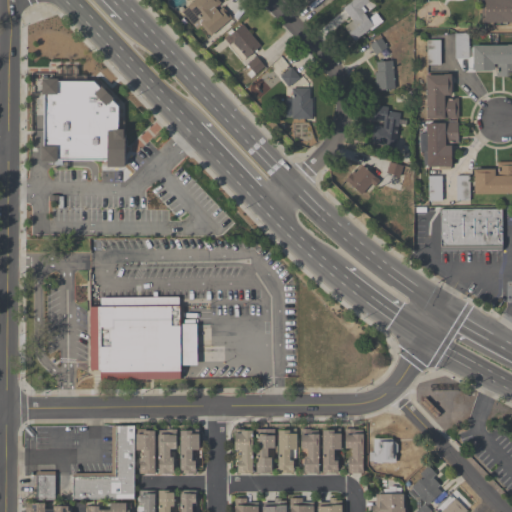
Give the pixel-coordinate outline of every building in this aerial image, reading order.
[(195,0),(183,11),(207,39),(233,17),(217,0),(195,0)] [(350,20),(342,26),(354,43),(376,27),(363,7),(372,1),(370,0),(352,0),(342,8),(350,20)] [(511,0),(481,0),(481,23),(511,23),(511,0)] [(225,39),(245,61),(261,45),(242,24),(225,39)] [(467,60),(467,34),(455,34),(455,60),(467,60)] [(426,65),(441,65),(441,40),(426,40),(426,65)] [(511,45),(472,45),(472,76),(511,75),(511,45)] [(375,90),(394,90),(394,61),(375,61),(375,90)] [(284,77),(288,85),(297,80),(293,72),(284,77)] [(458,98),(450,98),(450,75),(425,75),(425,120),(458,120),(458,98)] [(107,162),(107,168),(124,169),(125,130),(117,129),(118,84),(43,83),(42,161),(107,162)] [(312,121),(312,90),(292,90),(291,121),(312,121)] [(400,109),(372,106),(369,144),(396,147),(400,109)] [(420,135),(420,153),(427,153),(427,167),(450,167),(450,144),(458,144),(458,124),(426,124),(426,135),(420,135)] [(474,195),(511,195),(511,162),(495,162),(495,172),(474,172),(474,195)] [(345,181),(360,198),(378,183),(363,166),(345,181)] [(469,202),(469,176),(456,176),(456,202),(469,202)] [(428,202),(442,202),(442,177),(428,177),(428,202)] [(502,209),(502,250),(439,250),(439,209),(502,209)] [(89,307),(183,308),(182,384),(89,384),(89,307)] [(136,500),(136,475),(157,475),(175,475),(175,435),(154,435),(154,432),(136,432),(136,427),(113,428),(113,475),(72,475),(72,501),(136,500)] [(197,432),(180,432),(180,475),(197,475),(197,432)] [(234,474),(299,473),(299,475),(340,475),(340,451),(348,451),(348,475),(364,475),(363,433),(234,433),(234,474)] [(397,464),(397,442),(372,442),(372,464),(397,464)] [(426,511),(443,494),(434,486),(441,479),(428,467),(407,491),(423,505),(416,511),(426,511)] [(55,473),(36,473),(36,501),(55,501),(55,473)] [(154,511),(155,492),(140,492),(140,511),(154,511)] [(176,511),(176,492),(158,492),(158,511),(176,511)] [(198,511),(198,492),(180,492),(179,511),(198,511)] [(404,511),(405,495),(373,495),(372,511),(404,511)] [(467,511),(453,496),(435,511),(467,511)]
